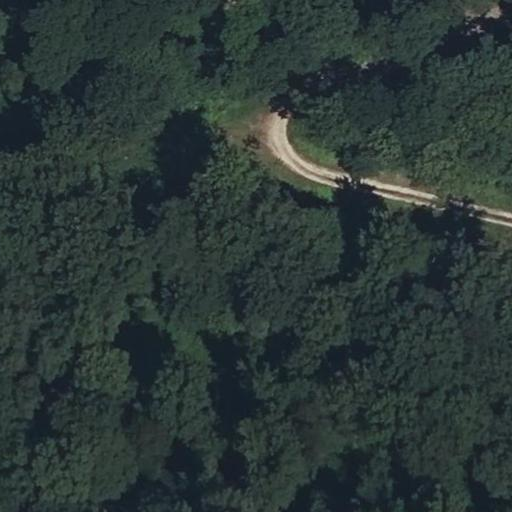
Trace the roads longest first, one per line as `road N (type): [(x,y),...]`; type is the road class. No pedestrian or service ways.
road 1 (track): [(511,29),(414,55),(357,84),(327,82),(286,103),(302,135),(307,183),(459,253),(511,251)]
road 2 (track): [(0,236),(163,224)]
